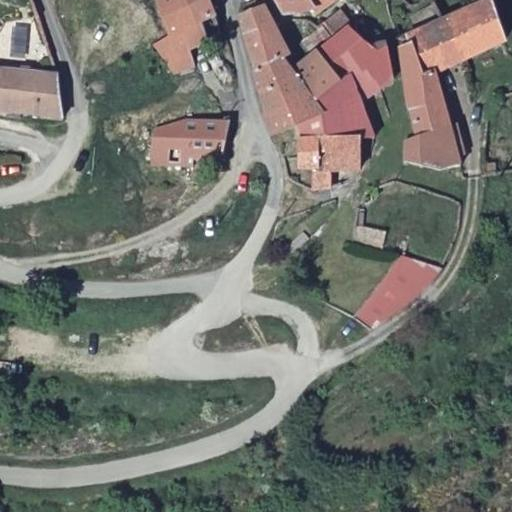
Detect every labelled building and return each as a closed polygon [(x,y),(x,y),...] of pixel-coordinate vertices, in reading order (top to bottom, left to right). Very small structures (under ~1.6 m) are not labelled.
[(156,47),(157,49),(177,78),(198,68),(193,51),(186,31),(200,26),(190,0),(160,0),(172,38),(156,47)] [(190,0),(200,26),(216,20),(209,0),(190,0)] [(316,16),(342,0),(348,0),(350,1),(351,0),(277,0),(285,15),(312,10),(316,16)] [(441,76),(504,45),(492,2),(409,39),(411,46),(401,51),(409,112),(412,111),(418,140),(406,146),(409,166),(443,174),(461,168),(441,76)] [(256,72),(282,62),(292,56),(288,47),(278,29),(268,9),(261,11),(259,4),(249,7),(249,15),(242,18),(256,72)] [(186,31),(193,51),(207,45),(200,26),(186,31)] [(335,175),(359,177),(361,171),(363,144),(377,140),(364,105),(383,92),(397,87),(388,48),(373,50),(350,29),(337,41),(320,60),(331,94),(321,99),(323,115),(300,126),(305,140),(301,140),(300,173),(314,173),(314,191),(314,194),(333,192),(335,175)] [(331,94),(320,60),(287,73),(282,62),(256,72),(253,74),(274,139),(300,126),(323,115),(321,99),(331,94)] [(0,110),(65,118),(62,77),(0,70),(0,110)] [(190,159),(222,161),(228,126),(190,123),(159,133),(157,165),(189,169),(190,159)] [(397,255),(344,310),(359,317),(389,321),(423,295),(437,274),(397,255)]
